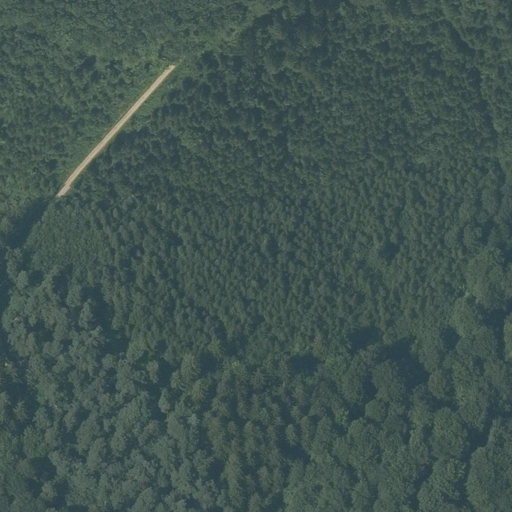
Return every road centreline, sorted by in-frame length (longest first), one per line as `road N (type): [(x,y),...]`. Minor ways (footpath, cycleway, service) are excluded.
road 1 (track): [(248,0),(52,204),(16,254),(0,297)]
road 2 (track): [(274,511),(316,481),(464,499),(511,489)]
road 3 (track): [(0,322),(40,511)]
